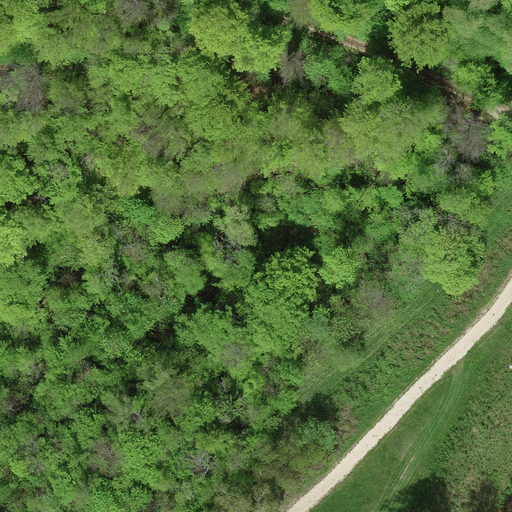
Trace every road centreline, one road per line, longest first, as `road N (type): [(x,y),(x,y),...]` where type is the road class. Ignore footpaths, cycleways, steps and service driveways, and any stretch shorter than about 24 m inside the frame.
road 1 (track): [(511,276),(477,325),(296,511)]
road 2 (track): [(236,0),(476,100),(511,129)]
